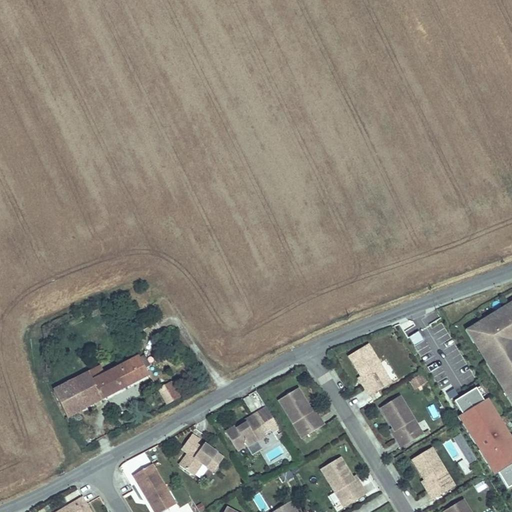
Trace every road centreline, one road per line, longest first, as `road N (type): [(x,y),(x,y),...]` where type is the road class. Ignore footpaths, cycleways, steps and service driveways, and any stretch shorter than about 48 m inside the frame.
road 1 (unclassified): [(91,465),(306,347)]
road 2 (unclassified): [(306,347),(511,271)]
road 3 (residential): [(408,511),(306,347)]
